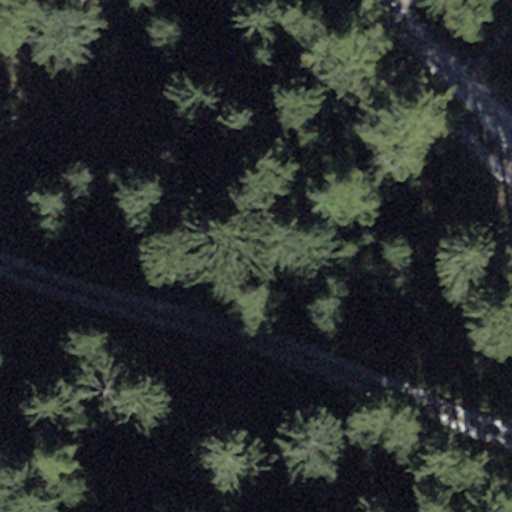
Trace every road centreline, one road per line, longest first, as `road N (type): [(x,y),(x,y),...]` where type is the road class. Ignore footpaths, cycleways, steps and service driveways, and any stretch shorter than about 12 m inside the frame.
road 1 (track): [(511,433),(0,257)]
road 2 (track): [(372,0),(511,122)]
